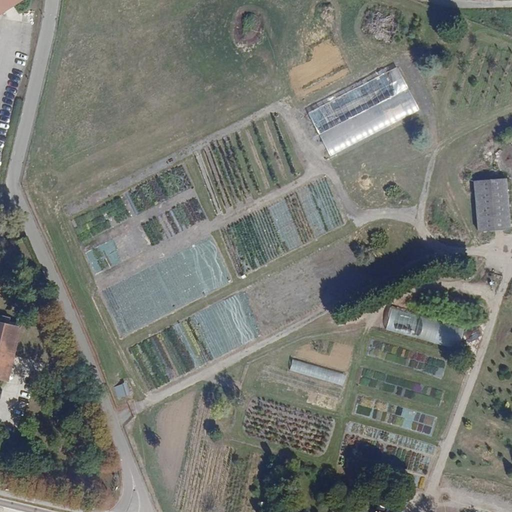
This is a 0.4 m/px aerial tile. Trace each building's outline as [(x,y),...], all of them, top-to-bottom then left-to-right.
[(0,0),(0,12),(18,0),(0,0)] [(329,155),(420,113),(400,68),(308,110),(329,155)] [(511,200),(510,179),(476,182),(481,236),(511,233),(511,200)] [(393,309),(387,330),(460,350),(465,328),(393,309)] [(0,379),(5,381),(18,326),(7,324),(8,317),(0,315),(0,379)] [(293,361),(291,371),(317,376),(319,366),(293,361)] [(337,372),(334,382),(343,385),(346,376),(337,372)]
